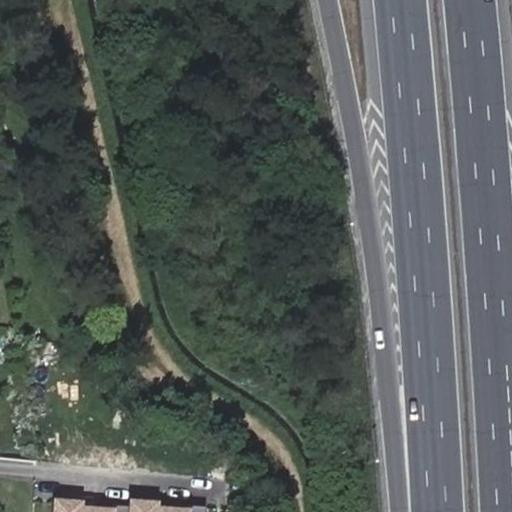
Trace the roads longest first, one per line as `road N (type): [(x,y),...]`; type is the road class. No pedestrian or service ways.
road 1 (trunk): [(330,0),(376,243),(402,511)]
road 2 (trunk): [(403,0),(439,511)]
road 3 (trunk): [(502,424),(472,0)]
